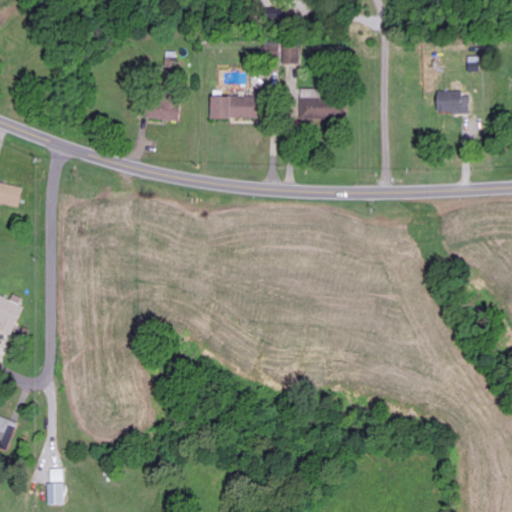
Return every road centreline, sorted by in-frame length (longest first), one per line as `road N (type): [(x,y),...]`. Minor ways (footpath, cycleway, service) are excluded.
road 1 (secondary): [(511,184),(381,190),(231,180),(142,163),(0,114)]
road 2 (residential): [(19,377),(43,377),(53,363),(55,194),(67,140)]
